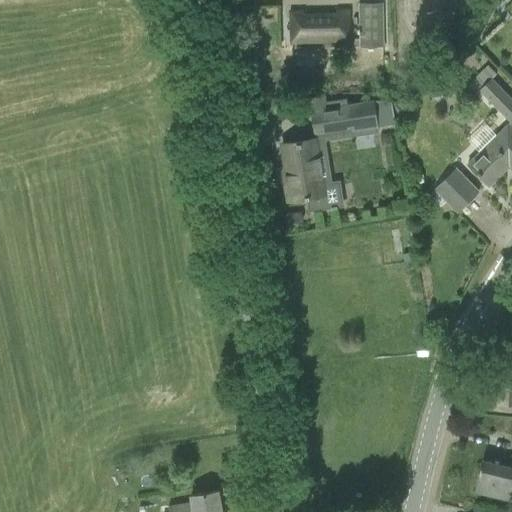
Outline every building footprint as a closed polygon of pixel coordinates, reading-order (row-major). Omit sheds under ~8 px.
[(377,4),(358,4),(359,47),(383,46),(383,40),(378,40),(377,4)] [(348,41),(348,12),(291,13),(291,42),(348,41)] [(482,88),(479,91),(510,122),(467,164),(489,187),(503,173),(501,171),(507,166),(511,171),(511,101),(491,79),(496,75),(488,66),(474,80),(482,88)] [(432,78),(425,85),(425,91),(430,96),(436,96),(443,89),(444,83),(439,78),(432,78)] [(310,111),(314,135),(352,129),(353,136),(377,133),(377,128),(394,125),(390,102),(377,101),(310,111)] [(327,184),(323,156),(317,157),(315,140),(282,145),(286,171),(283,172),(287,201),(307,198),(309,211),(331,208),(331,210),(337,209),(336,207),(342,206),(339,182),(327,184)] [(434,189),(457,212),(478,192),(454,169),(434,189)] [(474,492),(493,497),(511,502),(511,467),(482,460),(474,492)] [(191,503),(168,507),(168,511),(221,511),(218,491),(190,496),(191,503)]
